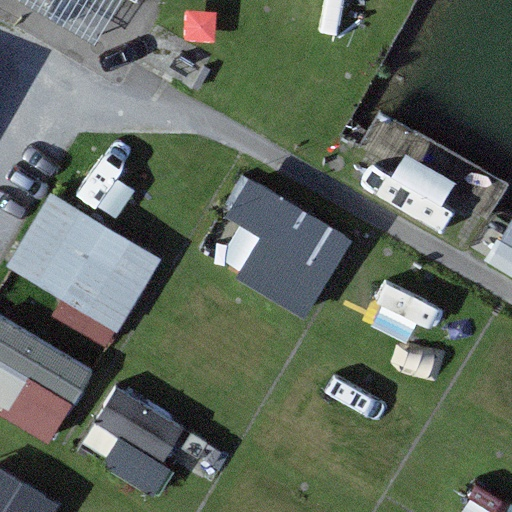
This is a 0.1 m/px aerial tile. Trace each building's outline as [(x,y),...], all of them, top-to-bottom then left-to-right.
[(0,88),(9,73),(0,67),(0,88)] [(241,253),(318,291),(361,205),(252,151),(231,192),(264,208),(241,253)] [(11,246),(129,303),(167,225),(49,168),(11,246)] [(361,322),(442,367),(486,288),(405,243),(361,322)] [(199,259),(161,333),(242,374),(281,300),(199,259)] [(0,374),(2,370),(59,403),(97,339),(2,284),(0,286),(0,374)] [(511,310),(510,310),(473,374),(511,396),(511,310)] [(308,428),(389,455),(417,373),(336,345),(308,428)] [(106,441),(155,468),(192,402),(120,363),(102,396),(125,408),(106,441)] [(0,511),(42,511),(65,474),(0,436),(0,511)] [(249,448),(239,472),(269,484),(257,511),(327,511),(339,484),(249,448)] [(103,511),(81,500),(74,511),(103,511)]
